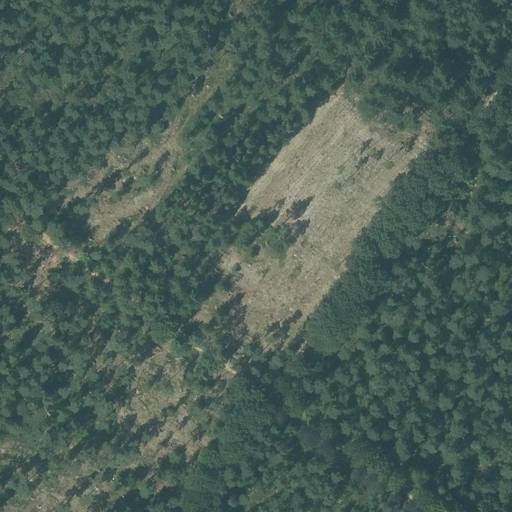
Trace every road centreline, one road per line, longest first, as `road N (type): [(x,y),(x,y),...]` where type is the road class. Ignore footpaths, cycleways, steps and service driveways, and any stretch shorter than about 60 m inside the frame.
road 1 (track): [(433,511),(256,388),(511,66)]
road 2 (track): [(171,511),(256,388),(0,210)]
